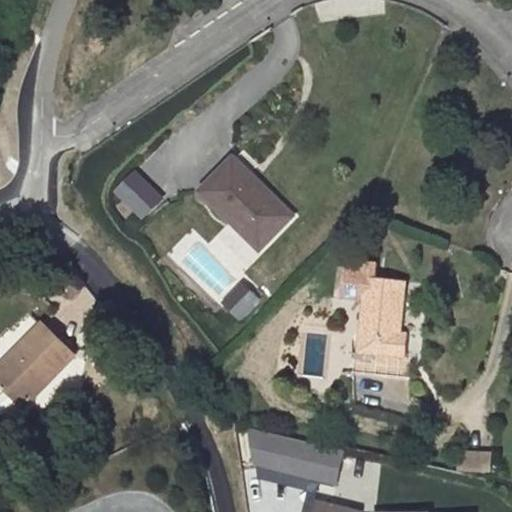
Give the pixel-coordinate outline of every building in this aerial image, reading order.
[(272,207),(226,162),(196,197),(253,253),(277,226),(265,215),(272,207)] [(154,204),(129,180),(112,198),(137,222),(154,204)] [(357,272),(344,271),(342,303),(364,305),(360,358),(410,362),(411,338),(402,336),(407,285),(374,282),(376,266),(357,264),(357,272)] [(251,304),(237,290),(219,308),(234,322),(251,304)] [(82,360),(52,327),(0,369),(0,379),(25,408),(82,360)] [(350,447),(254,431),(265,470),(343,484),(350,447)] [(495,471),(495,450),(467,450),(466,471),(495,471)] [(365,511),(366,508),(320,497),(316,511),(365,511)]
